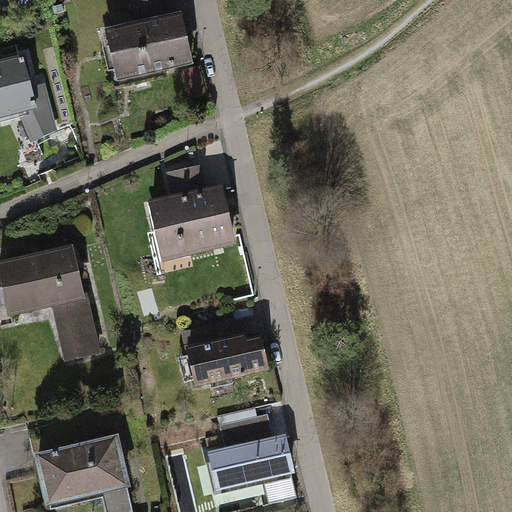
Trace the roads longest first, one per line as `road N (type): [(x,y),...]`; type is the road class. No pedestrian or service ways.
road 1 (residential): [(324,511),(207,0)]
road 2 (track): [(433,0),(366,57),(235,118)]
